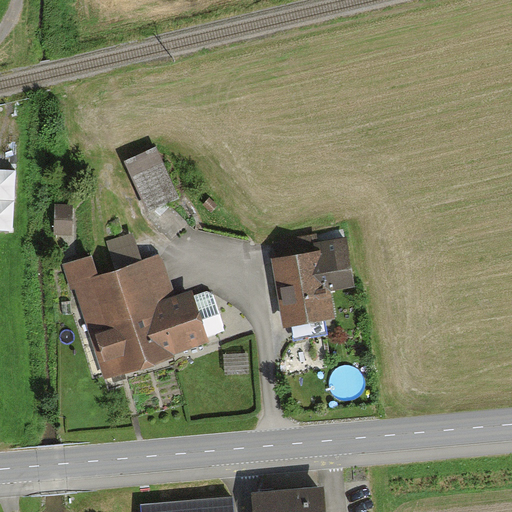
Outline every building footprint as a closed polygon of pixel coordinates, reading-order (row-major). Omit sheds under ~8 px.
[(125,162),(148,212),(180,197),(157,147),(125,162)] [(0,231),(15,232),(17,170),(0,169),(0,231)] [(73,235),(73,207),(56,206),(56,235),(73,235)] [(347,246),(275,259),(286,324),(337,316),(332,289),(354,285),(347,246)] [(90,261),(69,268),(105,378),(210,343),(195,296),(176,303),(163,262),(98,284),(90,261)] [(204,323),(217,319),(211,293),(197,296),(204,323)] [(327,511),(325,487),(259,495),(261,511),(327,511)] [(230,511),(229,499),(142,507),(142,511),(230,511)]
